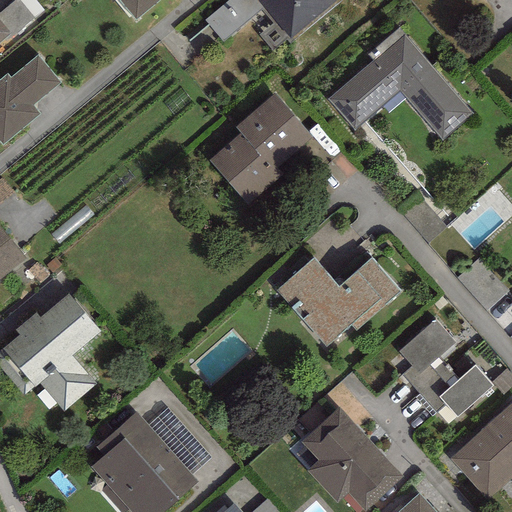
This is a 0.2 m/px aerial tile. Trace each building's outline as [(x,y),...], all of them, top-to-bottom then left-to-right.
[(121,0),(144,27),(175,0),(178,0),(183,6),(190,0),(121,0)] [(340,4),(336,0),(258,0),(292,42),(340,4)] [(483,0),(464,0),(473,10),(483,0)] [(0,16),(0,53),(18,40),(0,16)] [(396,37),(317,104),(348,140),(399,95),(441,144),(468,120),(396,37)] [(46,61),(0,97),(0,142),(2,141),(10,147),(48,117),(42,109),(68,89),(46,61)] [(270,101),(195,166),(238,215),(278,180),(272,174),(308,143),(270,101)] [(0,225),(0,292),(33,266),(0,225)] [(334,286),(313,261),(278,290),(326,348),(380,303),(353,270),(334,286)] [(511,302),(477,262),(454,281),(511,348),(511,302)] [(106,337),(76,300),(11,353),(67,421),(103,392),(77,360),(106,337)] [(452,349),(430,326),(388,365),(448,429),(487,393),(468,372),(447,391),(428,371),(452,349)] [(511,410),(509,407),(442,464),(480,509),(511,481),(511,410)] [(162,408),(93,464),(132,511),(184,511),(222,482),(162,408)] [(353,511),(394,475),(334,410),(286,454),(340,511),(353,511)] [(282,511),(265,493),(251,505),(257,511),(282,511)] [(432,511),(416,494),(396,511),(432,511)]
